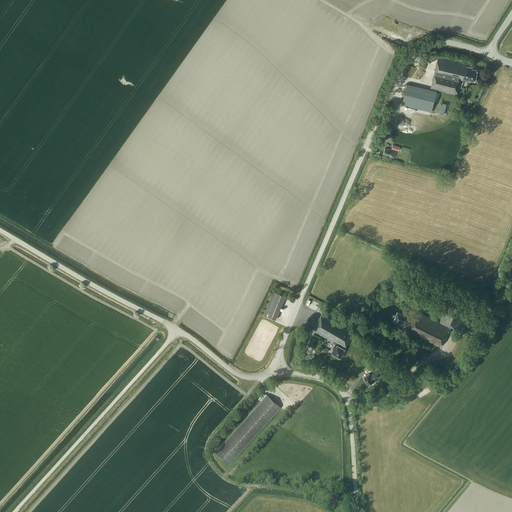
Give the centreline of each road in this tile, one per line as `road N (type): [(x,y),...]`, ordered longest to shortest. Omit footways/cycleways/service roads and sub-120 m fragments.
road 1 (tertiary): [(280,350),(400,64),(435,41),(492,51)]
road 2 (unclassified): [(14,511),(178,330)]
road 3 (tertiary): [(178,330),(0,230)]
road 4 (unclassified): [(357,511),(349,410),(334,387),(292,373)]
